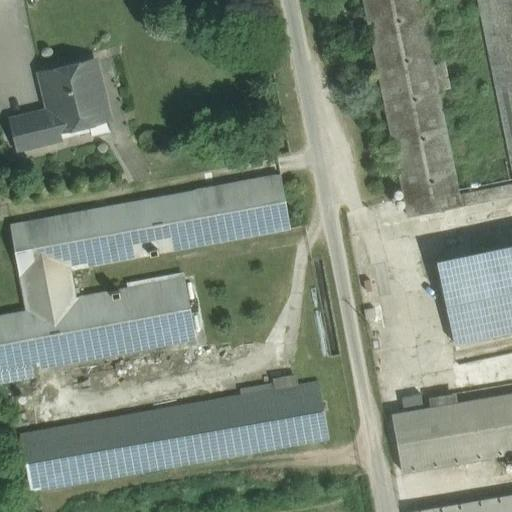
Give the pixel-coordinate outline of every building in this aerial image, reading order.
[(363,0),(392,142),(445,131),(437,91),(432,64),(418,0),(363,0)] [(511,0),(477,0),(511,169),(511,0)] [(74,64),(40,72),(49,109),(37,112),(45,142),(58,139),(56,130),(88,122),(86,114),(106,109),(94,61),(75,66),(74,64)] [(432,64),(437,91),(450,88),(445,61),(432,64)] [(37,112),(10,118),(18,149),(45,142),(37,112)] [(458,195),(445,131),(392,142),(408,217),(461,206),(458,195)] [(280,176),(26,223),(32,254),(35,270),(68,264),(69,269),(290,229),(280,176)] [(511,196),(511,184),(458,195),(461,206),(511,196)] [(26,223),(11,226),(17,257),(32,254),(26,223)] [(511,249),(437,265),(454,343),(511,330),(511,249)] [(68,264),(35,270),(32,254),(17,257),(27,312),(76,303),(75,298),(69,269),(68,264)] [(184,277),(75,298),(76,303),(27,312),(0,317),(0,366),(35,360),(36,365),(195,335),(184,277)] [(0,378),(37,371),(36,365),(35,360),(0,366),(0,378)] [(275,389),(20,434),(30,491),(328,438),(318,381),(295,385),(293,376),(273,379),(275,389)] [(511,393),(392,414),(402,471),(504,453),(511,452),(511,393)] [(511,511),(511,495),(416,511),(511,511)]
